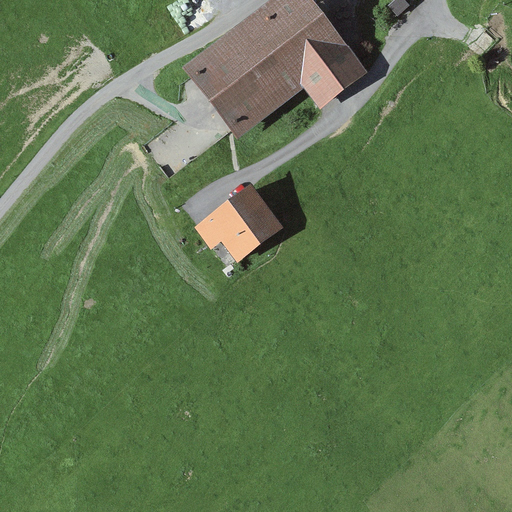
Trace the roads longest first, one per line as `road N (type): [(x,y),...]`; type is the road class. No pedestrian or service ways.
road 1 (track): [(0,209),(93,104),(267,0)]
road 2 (track): [(435,0),(426,30),(390,80),(215,188)]
